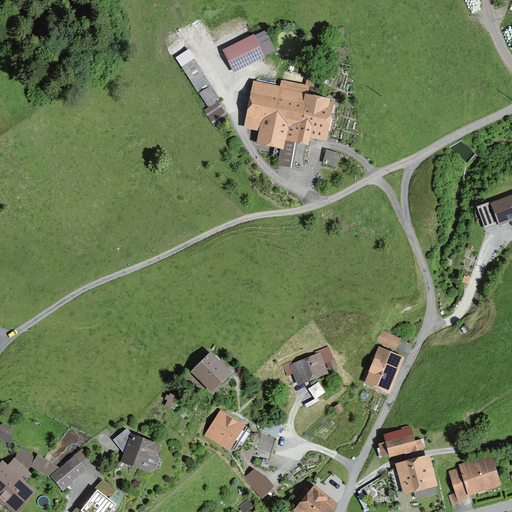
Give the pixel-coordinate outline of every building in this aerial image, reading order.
[(275,50),(267,30),(253,38),(226,52),(235,70),(275,50)] [(198,96),(199,95),(205,91),(209,88),(191,61),(179,69),(198,96)] [(307,71),(305,82),(311,84),(314,73),(307,71)] [(308,142),(309,134),(323,137),(328,103),(285,96),(286,89),(254,84),(247,124),(257,125),(256,131),(262,132),(261,141),(283,145),(284,135),(287,136),(287,139),(285,139),(281,163),(294,165),(298,140),(308,142)] [(214,104),(205,91),(199,95),(208,108),(214,104)] [(338,167),(341,153),(327,150),(324,164),(338,167)] [(500,222),(511,218),(511,198),(494,205),(500,222)] [(383,328),(377,338),(394,347),(399,337),(383,328)] [(292,363),(299,380),(323,371),(320,363),(318,364),(316,360),(321,358),(318,350),(313,353),(313,354),(292,363)] [(387,389),(393,374),(395,375),(402,357),(390,351),(385,362),(376,358),(367,380),(387,389)] [(194,371),(213,390),(228,374),(223,369),(227,365),(221,359),(217,363),(209,355),(194,371)] [(336,410),(340,416),(346,412),(342,407),(336,410)] [(237,452),(250,433),(221,414),(208,434),(237,452)] [(260,427),(262,428),(275,437),(280,420),(272,417),(260,427)] [(159,455),(156,452),(154,451),(157,444),(133,435),(127,428),(116,437),(127,452),(125,458),(149,467),(149,464),(151,465),(155,464),(159,455)] [(275,437),(262,428),(251,462),(266,466),(275,437)] [(410,449),(411,451),(422,449),(420,440),(413,442),(412,435),(378,444),(381,456),(410,449)] [(0,494),(15,508),(31,490),(23,482),(29,476),(26,473),(33,458),(29,456),(31,452),(21,448),(15,462),(8,468),(4,464),(0,467),(0,488),(2,490),(0,492),(0,494)] [(448,475),(456,496),(496,482),(486,457),(474,461),(472,456),(465,458),(467,464),(459,467),(460,470),(448,475)] [(74,457),(54,474),(63,485),(83,468),(74,457)] [(402,466),(391,471),(394,480),(405,477),(408,491),(415,489),(417,499),(435,494),(426,460),(402,466)] [(272,487),(263,478),(252,471),(244,478),(260,497),(272,487)] [(110,511),(116,505),(109,499),(117,489),(104,481),(81,510),(82,511),(110,511)] [(294,504),(303,511),(326,511),(331,507),(306,488),(294,504)]
